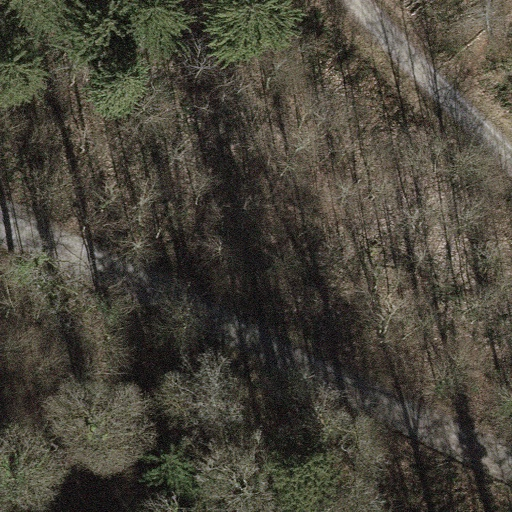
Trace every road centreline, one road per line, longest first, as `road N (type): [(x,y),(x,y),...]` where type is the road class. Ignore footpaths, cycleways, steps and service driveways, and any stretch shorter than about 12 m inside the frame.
road 1 (track): [(0,228),(70,251),(511,463)]
road 2 (track): [(511,146),(361,0)]
